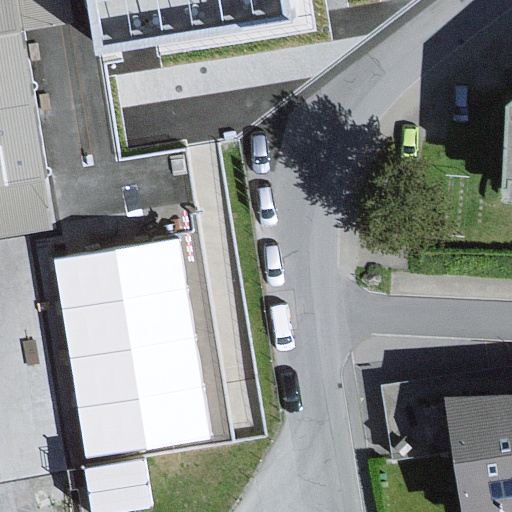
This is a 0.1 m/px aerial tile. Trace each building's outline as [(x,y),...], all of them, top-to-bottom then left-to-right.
[(0,0),(0,239),(50,231),(12,0),(0,0)] [(290,0),(85,0),(96,58),(294,24),(290,0)] [(511,103),(507,107),(503,188),(508,189),(507,202),(511,201),(511,103)] [(183,239),(59,258),(89,456),(213,437),(183,239)] [(454,399),(511,396),(511,367),(383,386),(392,464),(463,453),(454,399)] [(511,511),(511,396),(454,399),(463,453),(473,511),(511,511)]
